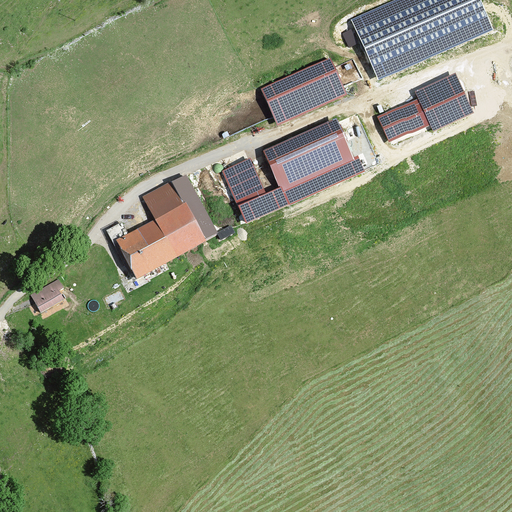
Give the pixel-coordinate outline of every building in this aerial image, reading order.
[(478,0),(397,0),(353,19),(379,78),(491,29),(478,0)] [(351,30),(343,34),(349,47),(357,43),(351,30)] [(329,60),(261,89),(276,125),(344,96),(329,60)] [(416,92),(419,99),(430,123),(433,131),(473,114),(456,75),(416,92)] [(419,99),(378,117),(388,141),(430,123),(419,99)] [(336,120),(264,151),(280,188),(265,194),(250,159),(224,171),(246,223),(364,172),(358,157),(353,159),(336,120)] [(216,234),(185,177),(145,198),(158,221),(129,236),(118,242),(136,276),(216,234)] [(118,242),(129,236),(123,223),(108,231),(114,244),(118,242)] [(231,227),(218,233),(221,239),(234,233),(231,227)] [(67,302),(58,284),(31,295),(39,314),(67,302)]
